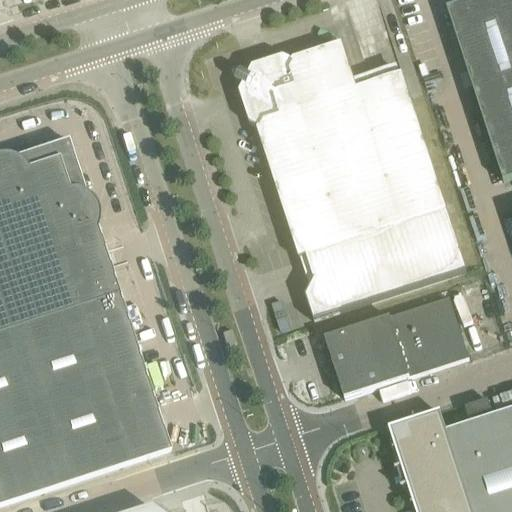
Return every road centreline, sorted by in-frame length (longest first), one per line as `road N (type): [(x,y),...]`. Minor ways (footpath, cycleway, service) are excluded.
road 1 (unclassified): [(107,49),(245,456)]
road 2 (unclassified): [(284,442),(150,36)]
road 3 (unclassified): [(284,442),(511,368)]
road 4 (unclassified): [(73,511),(245,456)]
road 5 (unclassified): [(150,36),(265,0)]
